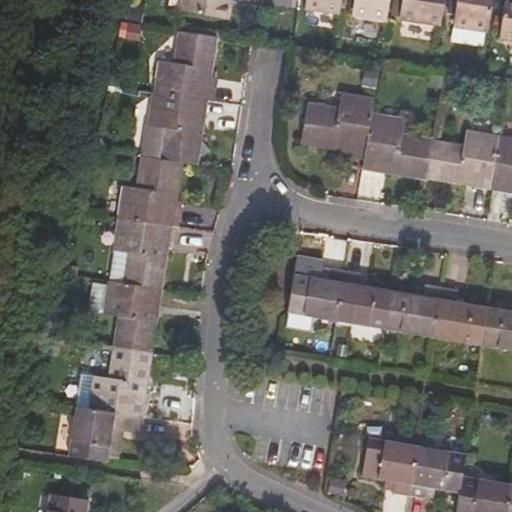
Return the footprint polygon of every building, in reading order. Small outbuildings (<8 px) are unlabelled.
[(182,0),(181,6),(232,16),(235,1),(232,0),(231,0),(182,0)] [(343,11),(344,0),(309,0),(308,5),(343,11)] [(392,0),(357,0),(355,13),(390,18),(392,0)] [(405,0),(403,16),(444,23),(447,0),(405,0)] [(495,0),(459,0),(456,24),(491,29),(495,0)] [(511,0),(507,0),(502,36),(511,37),(511,0)] [(140,41),(142,26),(128,24),(126,39),(140,41)] [(213,103),(226,39),(182,32),(178,63),(164,61),(158,95),(213,103)] [(385,76),(386,67),(376,66),(374,74),(385,76)] [(382,95),(385,76),(374,74),(370,73),(367,92),(382,95)] [(203,167),(213,103),(158,95),(148,157),(186,164),(203,167)] [(378,106),(345,101),(343,115),(313,110),(307,149),(368,160),(377,114),(378,106)] [(410,120),(377,114),(368,160),(367,170),(426,180),(433,139),(408,135),(410,120)] [(467,145),(433,139),(426,180),(490,191),(498,136),(470,131),(467,145)] [(511,138),(498,136),(490,191),(511,194),(511,138)] [(177,228),(186,164),(148,157),(144,189),(129,187),(126,210),(124,213),(123,219),(177,228)] [(123,219),(120,238),(105,235),(101,252),(106,257),(97,284),(152,293),(159,246),(174,248),(177,228),(123,219)] [(77,278),(79,268),(68,266),(66,266),(65,276),(77,278)] [(332,272),(331,278),(343,281),(353,282),(363,285),(364,277),(332,272)] [(316,275),(307,274),(306,281),(315,283),(316,275)] [(279,315),(335,324),(343,281),(331,278),(316,275),(315,283),(306,281),(285,277),(279,315)] [(335,324),(384,333),(389,295),(352,288),(353,282),(343,281),(335,324)] [(97,284),(92,319),(108,321),(103,351),(142,357),(152,293),(97,284)] [(430,287),(428,297),(438,298),(448,300),(460,302),(462,291),(430,287)] [(384,333),(431,341),(438,298),(428,297),(416,294),(415,300),(405,298),(389,295),(384,333)] [(431,341),(480,349),(486,311),(447,305),(448,300),(438,298),(431,341)] [(480,349),(511,354),(511,312),(510,315),(486,311),(480,349)] [(57,352),(60,340),(48,337),(45,349),(57,352)] [(103,351),(98,383),(73,380),(68,408),(133,418),(142,357),(103,351)] [(349,427),(353,400),(346,399),(342,426),(349,427)] [(420,418),(422,404),(405,402),(403,418),(415,419),(415,417),(420,418)] [(130,439),(133,418),(68,408),(60,461),(95,467),(97,457),(107,459),(110,436),(130,439)] [(411,449),(363,441),(356,481),(377,485),(386,486),(385,497),(403,500),(411,449)] [(459,457),(411,449),(403,500),(418,503),(419,493),(452,498),(455,480),(459,457)] [(338,490),(340,477),(332,476),(330,489),(338,490)] [(500,511),(504,488),(455,480),(452,498),(449,511),(500,511)] [(386,486),(377,485),(375,495),(385,497),(386,486)] [(511,511),(511,488),(504,488),(500,511),(511,511)] [(338,498),(339,491),(338,490),(330,489),(329,489),(328,496),(338,498)] [(77,511),(78,505),(40,499),(38,511),(77,511)]
